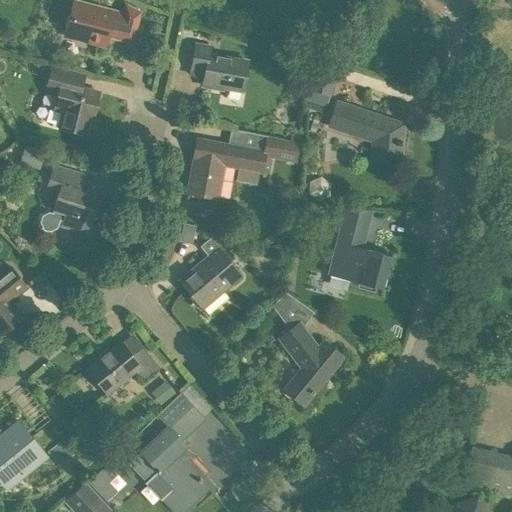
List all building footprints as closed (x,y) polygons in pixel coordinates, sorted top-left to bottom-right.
[(121,15),(111,12),(73,3),(64,36),(102,45),(105,34),(113,36),(114,39),(130,43),(137,14),(124,5),(121,15)] [(241,91),(246,63),(206,55),(208,47),(193,45),(188,75),(202,77),(200,84),(241,91)] [(325,107),(341,65),(309,55),(307,78),(308,78),(306,101),(325,107)] [(83,77),(51,68),(45,91),(58,94),(54,108),(63,111),(59,127),(84,134),(89,117),(92,118),(98,93),(80,88),(83,77)] [(399,165),(402,124),(383,118),(377,117),(336,103),(328,128),(372,143),(370,163),(399,165)] [(227,146),(196,141),(193,160),(187,194),(216,199),(222,166),(259,173),(260,172),(269,174),(272,158),(295,163),(298,142),(230,130),(227,146)] [(85,235),(97,198),(78,192),(82,178),(52,168),(45,188),(58,193),(52,211),(51,214),(48,212),(41,215),(39,223),(42,229),(49,231),(56,228),(58,220),(62,221),(60,227),(85,235)] [(377,289),(385,254),(362,248),(371,210),(346,208),(328,277),(377,289)] [(202,309),(221,293),(239,277),(228,264),(234,259),(213,234),(198,247),(206,257),(178,281),(202,309)] [(26,287),(10,267),(0,275),(0,332),(20,317),(8,301),(26,287)] [(317,349),(301,328),(312,313),(285,293),(271,306),(288,330),(277,338),(301,370),(284,391),(303,406),(341,358),(322,343),(317,349)] [(511,317),(507,315),(498,337),(511,342),(511,317)] [(141,383),(158,369),(129,334),(85,370),(105,394),(132,372),(141,383)] [(180,394),(202,417),(211,408),(190,385),(180,394)] [(180,394),(179,393),(178,394),(180,396),(156,418),(165,427),(139,452),(152,466),(145,472),(150,478),(145,482),(172,511),(181,511),(206,490),(184,467),(183,468),(174,458),(185,447),(178,439),(201,418),(201,419),(202,418),(202,417),(180,394)] [(0,479),(6,486),(43,456),(16,423),(0,436),(0,479)] [(62,440),(47,451),(58,466),(73,454),(62,440)] [(511,456),(498,453),(496,463),(471,458),(464,485),(511,496),(511,456)] [(98,472),(88,482),(106,502),(117,492),(108,483),(98,472)] [(106,511),(110,509),(85,483),(64,502),(72,511),(106,511)]
